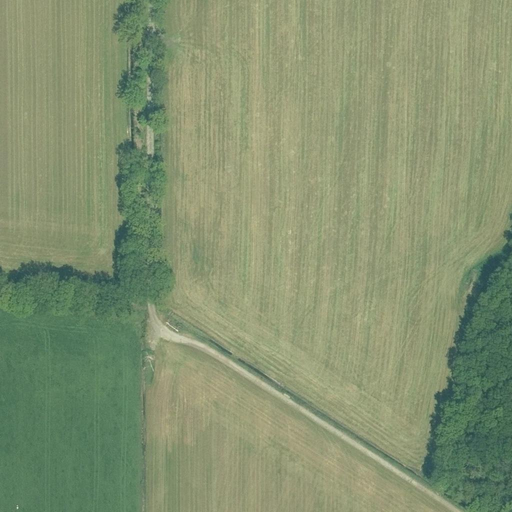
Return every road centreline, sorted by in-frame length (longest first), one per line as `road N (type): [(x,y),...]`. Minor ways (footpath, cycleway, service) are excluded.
road 1 (track): [(459,511),(155,320),(148,269),(151,0)]
road 2 (track): [(0,300),(153,315)]
